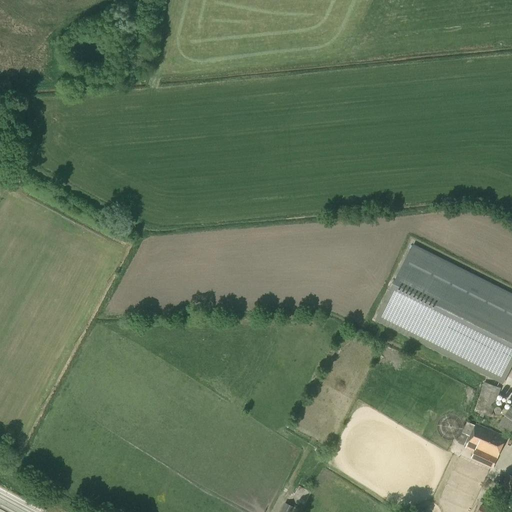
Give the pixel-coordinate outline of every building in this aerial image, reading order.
[(503,384),(511,366),(511,339),(395,281),(375,320),(503,384)] [(490,418),(501,388),(484,382),(481,389),(482,389),(474,412),(490,418)] [(511,407),(497,425),(510,434),(511,432),(511,407)] [(475,425),(467,422),(458,442),(464,445),(469,436),(470,436),(465,448),(475,452),(471,458),(493,468),(507,437),(476,424),(475,425)] [(511,476),(509,475),(500,494),(511,499),(511,476)] [(290,511),(293,507),(285,503),(279,511),(290,511)]
